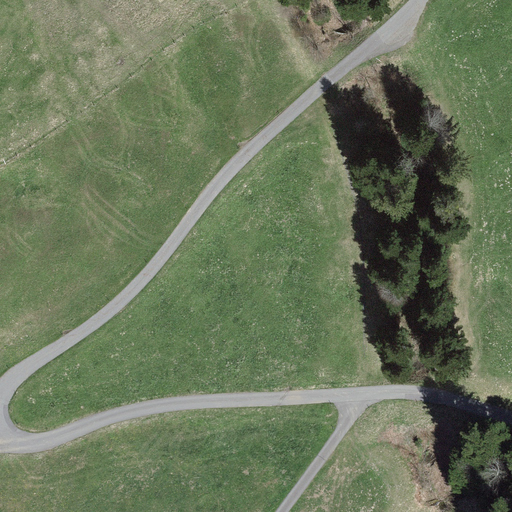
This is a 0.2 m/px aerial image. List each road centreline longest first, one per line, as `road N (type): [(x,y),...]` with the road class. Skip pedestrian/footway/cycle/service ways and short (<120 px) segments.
road 1 (unclassified): [(387,33),(216,184),(116,308),(8,382),(0,402)]
road 2 (unclassified): [(0,422),(2,434),(19,445),(146,407),(392,391),(436,393),(511,416)]
